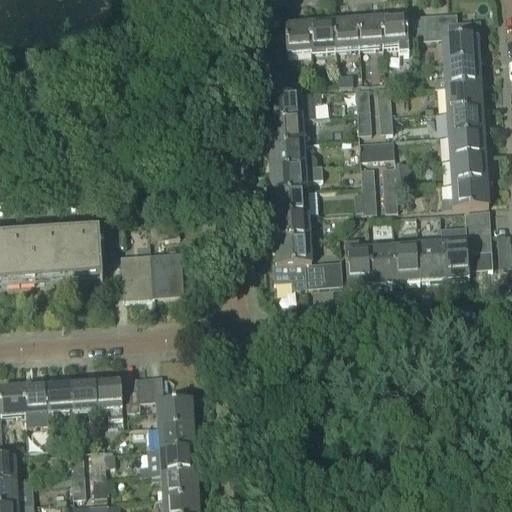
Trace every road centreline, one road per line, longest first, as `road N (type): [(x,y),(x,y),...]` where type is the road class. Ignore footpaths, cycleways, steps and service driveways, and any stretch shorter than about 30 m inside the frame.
road 1 (residential): [(229,334),(203,0)]
road 2 (residential): [(229,334),(511,320)]
road 3 (residential): [(0,350),(229,334)]
road 4 (residential): [(241,511),(229,334)]
